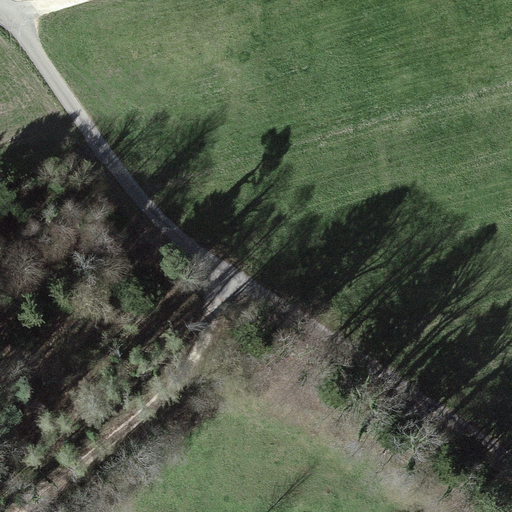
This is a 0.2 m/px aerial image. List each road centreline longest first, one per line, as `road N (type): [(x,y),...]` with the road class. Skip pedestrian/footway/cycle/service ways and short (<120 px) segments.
road 1 (track): [(511,460),(224,271),(128,176),(0,5)]
road 2 (track): [(24,511),(170,387),(192,356),(224,271)]
